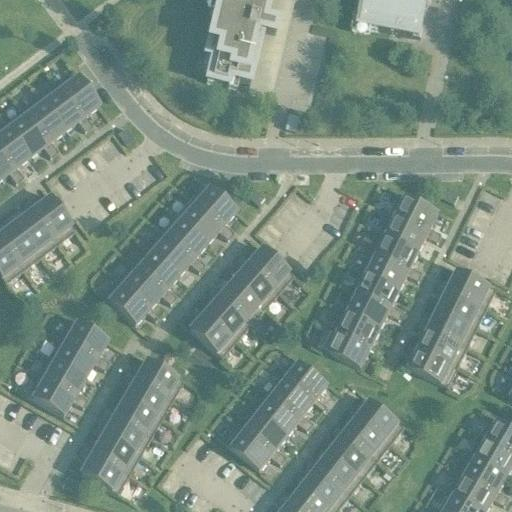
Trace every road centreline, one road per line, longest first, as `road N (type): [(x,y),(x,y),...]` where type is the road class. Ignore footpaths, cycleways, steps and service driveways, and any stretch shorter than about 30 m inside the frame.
road 1 (residential): [(48,0),(161,138),(202,158),(273,165)]
road 2 (residential): [(273,165),(274,128),(306,0)]
road 3 (residential): [(424,164),(449,0)]
road 4 (residential): [(273,165),(424,164)]
